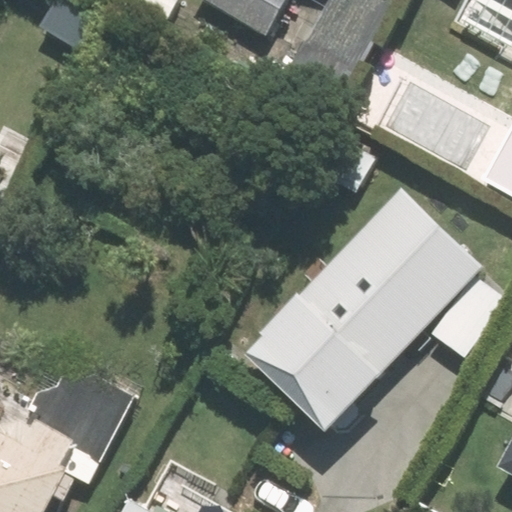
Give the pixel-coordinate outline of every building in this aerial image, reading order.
[(296,0),(205,0),(275,38),(296,0)] [(397,11),(376,0),(339,0),(295,81),(336,104),(354,73),(360,77),(397,11)] [(511,122),(482,179),(511,195),(511,122)] [(338,137),(318,172),(351,191),(372,155),(338,137)] [(243,352),(322,431),(485,271),(400,188),(243,352)] [(95,482),(143,397),(106,376),(49,388),(35,414),(22,407),(8,430),(0,425),(0,511),(51,511),(63,492),(76,499),(87,477),(95,482)] [(187,432),(167,467),(229,501),(248,465),(187,432)] [(511,453),(503,469),(511,473),(511,453)] [(160,511),(137,499),(129,511),(160,511)]
